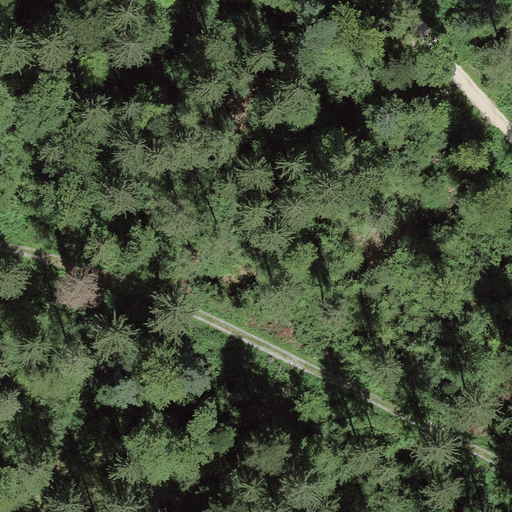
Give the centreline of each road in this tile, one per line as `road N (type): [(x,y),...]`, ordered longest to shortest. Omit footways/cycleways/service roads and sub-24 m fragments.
road 1 (track): [(0,248),(135,289),(511,471)]
road 2 (track): [(511,125),(403,0)]
